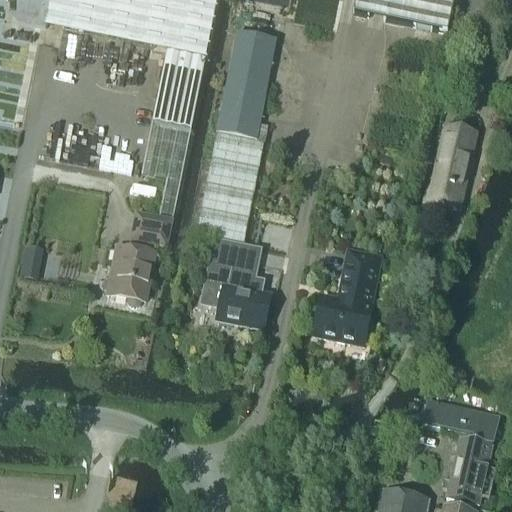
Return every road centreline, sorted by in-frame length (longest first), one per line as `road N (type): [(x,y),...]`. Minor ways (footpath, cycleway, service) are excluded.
road 1 (unknown): [(346,65),(266,406),(195,483)]
road 2 (unknown): [(48,48),(0,305)]
road 3 (tertiary): [(208,511),(176,453),(138,425),(0,410)]
